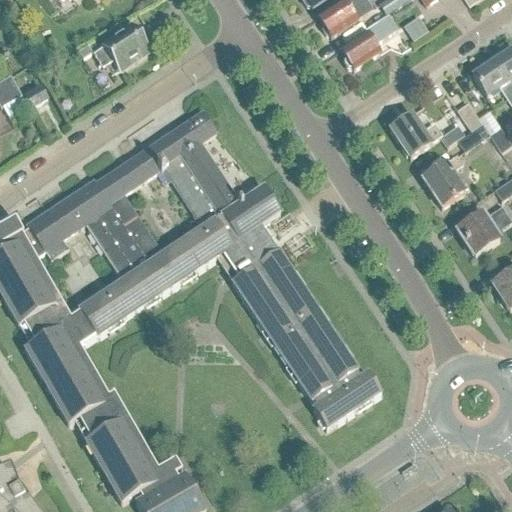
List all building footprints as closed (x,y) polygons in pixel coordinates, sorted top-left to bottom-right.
[(301,0),(303,1),(301,6),(305,13),(306,13),(310,13),(311,15),(333,0),(301,0)] [(356,27),(372,16),(365,6),(368,4),(365,0),(351,0),(316,24),(322,33),(321,37),(324,41),(328,42),(330,45),(356,27)] [(413,3),(411,0),(394,0),(379,11),(386,21),(413,3)] [(445,0),(415,0),(424,13),(445,0)] [(468,13),(488,0),(461,0),(460,1),(468,13)] [(363,37),(364,39),(339,56),(344,65),(343,69),(347,75),(351,75),(352,77),(379,60),(373,51),(397,36),(387,21),(363,37)] [(103,51),(104,53),(92,61),(101,75),(113,67),(120,76),(151,55),(142,43),(139,45),(130,32),(103,51)] [(77,57),(82,64),(91,58),(87,51),(77,57)] [(511,55),(492,68),(511,98),(511,55)] [(511,113),(511,98),(492,68),(471,82),(486,104),(501,94),(505,100),(503,101),(511,114),(511,113)] [(10,82),(3,87),(0,88),(0,113),(0,114),(2,113),(7,123),(26,113),(20,103),(21,102),(12,86),(10,82)] [(30,115),(47,105),(40,93),(23,102),(30,115)] [(446,154),(481,131),(467,110),(456,118),(467,133),(455,141),(444,141),(440,136),(438,138),(441,143),(439,144),(446,154)] [(511,152),(499,135),(488,118),(478,125),(500,159),(511,152)] [(200,151),(215,140),(201,119),(94,191),(92,188),(45,219),(57,238),(39,250),(45,259),(50,267),(69,255),(63,246),(85,232),(122,288),(78,317),(78,318),(84,326),(72,334),(83,351),(95,343),(96,345),(215,265),(311,409),(312,408),(316,414),(312,417),(325,437),(380,400),(367,380),(360,385),(356,379),(357,378),(260,233),(279,221),(262,195),(241,209),(240,207),(238,209),(200,151)] [(439,144),(441,143),(438,138),(433,131),(422,139),(410,121),(389,136),(408,166),(430,151),(430,150),(439,144)] [(464,159),(488,142),(481,132),(457,148),(464,159)] [(451,180),(461,173),(455,164),(445,171),(444,170),(421,186),(440,215),(464,199),(451,180)] [(501,207),(511,199),(511,185),(494,197),(501,207)] [(498,237),(511,229),(501,214),(484,225),(481,220),(456,236),(474,263),(498,247),(494,239),(498,236),(498,237)] [(35,265),(45,259),(39,250),(57,238),(45,219),(27,232),(33,241),(25,246),(21,240),(23,240),(14,225),(0,233),(0,252),(1,252),(5,257),(0,259),(0,301),(18,333),(24,330),(35,349),(24,355),(68,432),(79,426),(90,445),(85,448),(121,511),(139,501),(142,506),(135,510),(136,511),(201,511),(184,482),(177,485),(174,480),(181,476),(174,465),(157,475),(113,398),(107,402),(79,353),(83,351),(72,334),(84,326),(78,318),(69,324),(35,265)] [(511,276),(491,290),(509,317),(511,315),(511,276)] [(0,511),(29,511),(4,478),(0,479),(0,511)]
